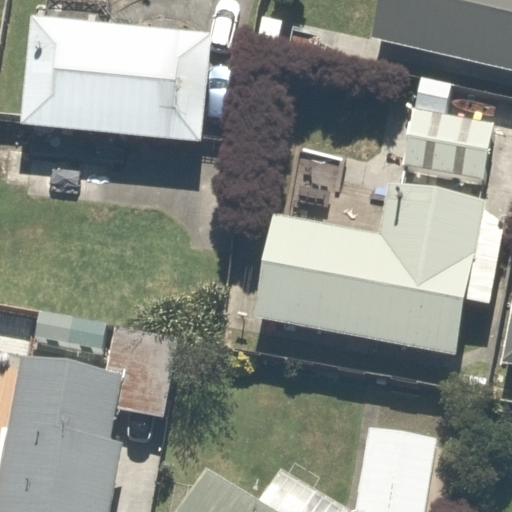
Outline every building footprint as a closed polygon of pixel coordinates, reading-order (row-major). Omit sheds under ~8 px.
[(511,80),(511,0),(381,0),(370,48),(511,80)] [(219,38),(32,26),(25,124),(0,122),(0,182),(28,185),(27,205),(107,211),(111,149),(211,156),(219,38)] [(497,132),(407,111),(392,173),(482,195),(497,132)] [(486,217),(388,199),(379,247),(261,224),(241,328),(457,369),(486,217)] [(511,307),(499,373),(511,375),(511,307)] [(102,325),(33,314),(28,345),(97,356),(102,325)] [(121,391),(31,373),(3,511),(121,511),(133,454),(109,450),(121,391)] [(426,511),(435,440),(361,431),(351,511),(426,511)] [(255,511),(206,482),(187,511),(255,511)]
